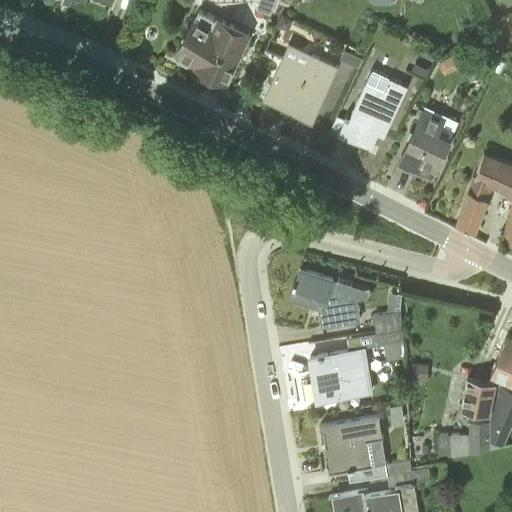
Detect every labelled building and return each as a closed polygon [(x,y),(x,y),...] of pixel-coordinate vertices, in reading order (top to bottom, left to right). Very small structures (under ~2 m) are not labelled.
[(270,14),(275,0),(258,0),(255,9),(270,14)] [(196,64),(228,79),(249,34),(199,11),(176,50),(197,60),(196,64)] [(289,27),(293,19),(282,14),(277,25),(284,28),(289,27)] [(345,49),(341,58),(358,66),(362,58),(345,49)] [(264,96),(312,119),(337,67),(310,54),(305,66),(284,56),(264,96)] [(347,113),(340,132),(372,147),(378,134),(384,137),(401,99),(407,86),(371,69),(365,82),(350,115),(347,113)] [(417,161),(435,169),(449,140),(437,134),(443,121),(423,111),(399,160),(414,167),(417,161)] [(511,240),(511,165),(483,154),(457,219),(475,226),(490,179),(506,186),(508,192),(511,194),(511,206),(504,238),(511,240)] [(290,297),(318,307),(322,325),(361,319),(357,295),(347,297),(346,293),(348,292),(351,284),(352,282),(338,277),(337,281),(332,279),(333,278),(300,267),(296,280),(295,279),(293,285),(294,286),(290,297)] [(376,328),(403,324),(401,309),(374,314),(376,328)] [(405,338),(403,324),(376,328),(378,343),(405,338)] [(511,379),(511,335),(507,333),(492,370),(511,379)] [(349,348),(329,352),(310,355),(310,356),(311,356),(314,378),(312,379),(316,398),(328,396),(328,393),(335,392),(336,397),(356,393),(369,390),(365,363),(363,363),(360,348),(349,350),(349,348)] [(427,379),(427,362),(413,362),(413,379),(427,379)] [(462,407),(490,413),(496,382),(468,376),(462,407)] [(511,388),(498,383),(491,418),(492,438),(503,442),(511,419),(511,388)] [(402,412),(400,402),(389,403),(391,414),(402,412)] [(378,414),(320,424),(320,425),(322,425),(326,445),(330,470),(327,470),(327,471),(371,464),(367,438),(381,436),(378,414)] [(489,448),(489,420),(469,420),(469,432),(438,433),(439,457),(469,453),(469,452),(489,448)] [(412,468),(410,457),(385,461),(387,473),(412,469),(412,468)] [(356,491),(342,493),(342,494),(343,494),(345,507),(337,508),(337,511),(419,511),(415,482),(430,480),(428,466),(412,468),(412,469),(387,473),(390,485),(395,484),(396,489),(357,496),(356,491)]
